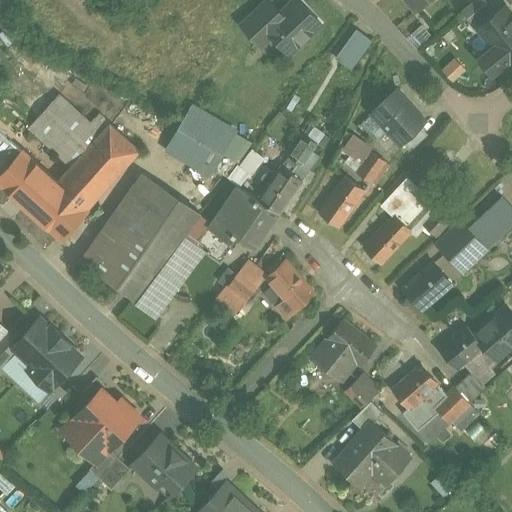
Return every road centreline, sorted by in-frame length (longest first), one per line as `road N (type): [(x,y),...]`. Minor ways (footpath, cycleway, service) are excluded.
road 1 (residential): [(0,228),(221,427)]
road 2 (residential): [(221,427),(354,280)]
road 3 (residential): [(477,124),(356,0)]
road 4 (residential): [(221,427),(329,511)]
